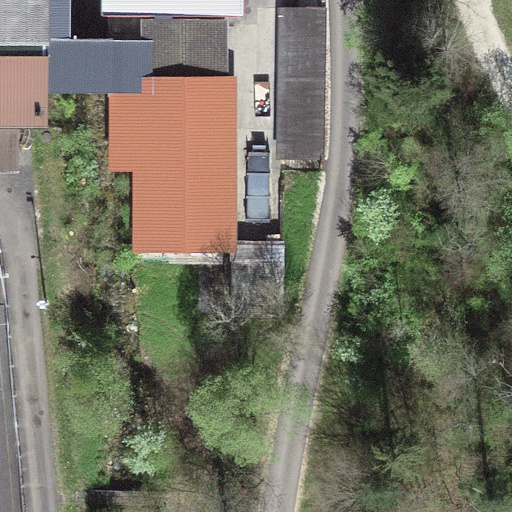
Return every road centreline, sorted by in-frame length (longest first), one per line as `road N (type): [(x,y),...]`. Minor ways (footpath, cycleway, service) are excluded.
road 1 (track): [(278,511),(345,158),(336,0)]
road 2 (track): [(16,193),(44,511)]
